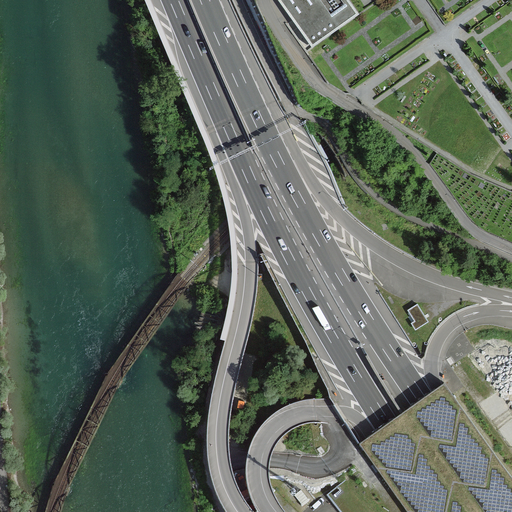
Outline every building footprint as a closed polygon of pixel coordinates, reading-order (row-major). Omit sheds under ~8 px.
[(305,52),(357,16),(346,0),(277,0),(293,21),(287,25),(305,52)] [(418,302),(407,309),(414,320),(411,322),(416,330),(429,321),(418,302)] [(385,422),(359,440),(409,511),(511,511),(511,476),(493,452),(444,380),(421,397),(402,411),(385,422)] [(491,423),(511,411),(498,391),(479,404),(491,423)] [(511,450),(511,422),(499,432),(511,450)]
